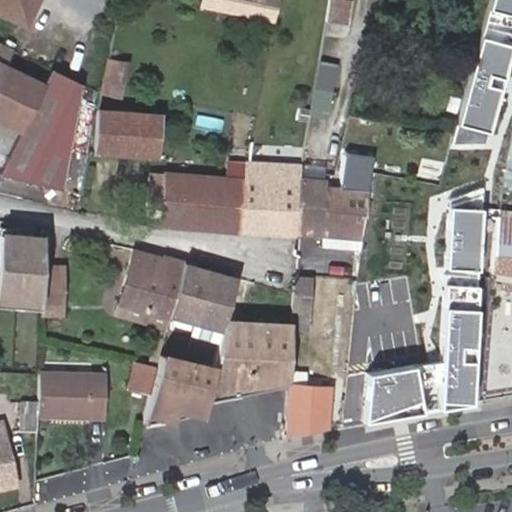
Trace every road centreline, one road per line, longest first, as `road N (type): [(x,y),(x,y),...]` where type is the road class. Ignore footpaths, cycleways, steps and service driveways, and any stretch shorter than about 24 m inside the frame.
road 1 (residential): [(0,210),(279,249)]
road 2 (tertiary): [(511,423),(278,476)]
road 3 (tertiary): [(278,476),(306,482),(511,455)]
road 4 (tertiary): [(148,511),(278,476)]
